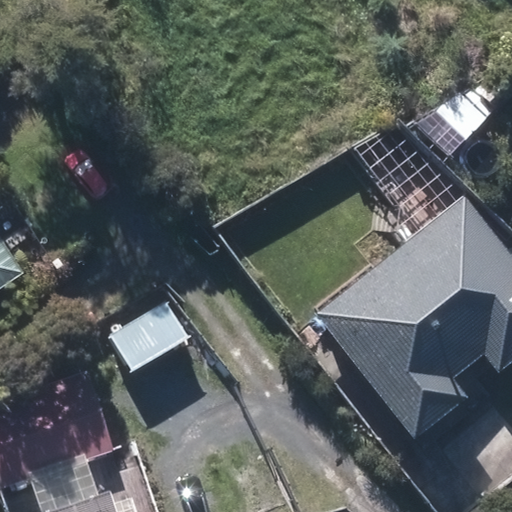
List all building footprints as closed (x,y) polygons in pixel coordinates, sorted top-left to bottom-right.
[(470,81),(413,125),(442,162),(498,118),(470,81)] [(499,349),(474,318),(510,289),(447,210),(318,313),(421,442),(475,399),(460,381),(499,349)] [(308,263),(266,213),(234,240),(276,289),(308,263)] [(0,238),(0,293),(25,277),(0,238)] [(0,403),(0,484),(112,445),(86,373),(0,403)] [(117,511),(110,486),(30,511),(117,511)]
